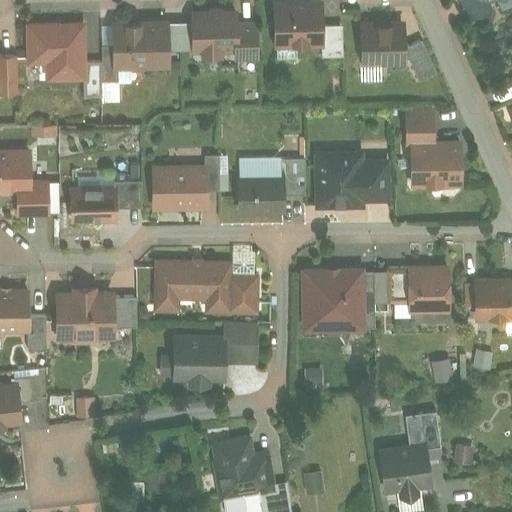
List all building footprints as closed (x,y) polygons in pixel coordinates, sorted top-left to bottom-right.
[(318,0),(270,0),(271,42),(319,41),(319,20),(318,0)] [(511,0),(459,0),(466,14),(488,5),(485,0),(510,0),(511,3),(511,0)] [(205,3),(186,4),(188,46),(198,46),(198,49),(220,48),(219,45),(232,45),(232,53),(255,52),(254,15),(234,16),(233,2),(219,2),(219,1),(205,1),(205,3)] [(109,39),(109,65),(113,64),(167,63),(165,12),(108,13),(109,39)] [(402,14),(358,15),(359,61),(403,60),(403,51),(403,42),(402,14)] [(81,16),(21,17),(22,58),(42,58),(42,76),(80,76),(82,76),(82,56),(81,16)] [(319,20),(319,41),(319,51),(339,50),(338,19),(319,20)] [(433,67),(419,34),(403,42),(403,51),(414,76),(433,67)] [(98,56),(98,75),(113,75),(113,64),(109,65),(109,39),(97,39),(98,56)] [(12,51),(0,51),(0,87),(13,87),(12,51)] [(98,56),(82,56),(82,76),(80,76),(80,92),(98,92),(98,75),(98,56)] [(405,136),(431,135),(430,105),(400,106),(401,140),(405,139),(405,136)] [(406,181),(457,179),(456,134),(431,135),(405,136),(405,139),(406,181)] [(360,145),(311,145),(312,205),(361,205),(361,198),(386,198),(385,154),(360,154),(360,145)] [(27,146),(0,146),(0,191),(13,191),(28,191),(27,177),(27,146)] [(203,161),(203,189),(216,189),(216,152),(200,153),(200,161),(203,161)] [(277,168),(282,168),(282,191),(302,191),(302,155),(277,155),(277,168)] [(147,162),(148,208),(203,207),(203,189),(203,161),(200,161),(147,162)] [(234,169),(234,211),(282,210),(282,191),(282,168),(277,168),(234,169)] [(44,177),(27,177),(28,191),(13,191),(14,209),(45,208),(44,177)] [(112,184),(112,207),(138,207),(138,178),(109,178),(110,184),(112,184)] [(64,184),(65,222),(112,222),(112,207),(112,184),(110,184),(64,184)] [(188,258),(151,257),(151,310),(176,310),(176,297),(201,297),(201,310),(228,310),(228,269),(228,258),(200,258),(200,254),(188,254),(188,258)] [(448,310),(447,260),(404,261),(404,268),(405,294),(406,311),(448,310)] [(361,264),(297,265),(298,331),(362,330),(362,325),(361,269),(361,264)] [(387,294),(405,294),(404,268),(386,268),(387,294)] [(228,269),(228,310),(255,311),(256,269),(228,269)] [(371,269),(361,269),(362,325),(372,325),(371,269)] [(508,274),(470,275),(470,278),(471,303),(471,319),(511,317),(511,277),(508,278),(508,274)] [(462,303),(471,303),(470,278),(461,278),(462,303)] [(68,289),(51,289),(52,337),(113,336),(113,324),(112,295),(112,288),(95,288),(95,284),(68,284),(68,289)] [(25,285),(0,285),(0,329),(24,329),(26,329),(26,314),(25,285)] [(112,295),(113,324),(135,324),(134,295),(112,295)] [(42,313),(26,314),(26,329),(24,329),(24,347),(43,347),(42,313)] [(219,332),(224,332),(224,361),(253,361),(254,320),(219,320),(219,332)] [(169,379),(223,380),(224,361),(224,332),(219,332),(170,331),(169,354),(156,354),(156,375),(169,375),(169,379)] [(485,370),(490,351),(473,347),(469,366),(485,370)] [(451,380),(445,356),(423,361),(428,385),(451,380)] [(15,380),(18,402),(38,400),(36,374),(11,377),(11,380),(15,380)] [(11,380),(0,381),(0,427),(3,427),(3,424),(19,422),(18,402),(15,380),(11,380)] [(91,414),(90,396),(71,396),(72,415),(91,414)] [(402,414),(406,443),(424,440),(425,448),(437,446),(436,428),(434,410),(402,414)] [(248,432),(207,439),(217,498),(244,493),(271,489),(270,482),(264,445),(250,447),(248,432)] [(406,443),(376,447),(382,490),(394,489),(395,496),(416,493),(415,486),(430,484),(425,448),(424,440),(406,443)] [(468,462),(470,444),(452,443),(450,461),(468,462)] [(317,469),(299,472),(303,497),(321,494),(317,469)] [(271,489),(244,493),(247,509),(287,502),(283,479),(270,482),(271,489)]
